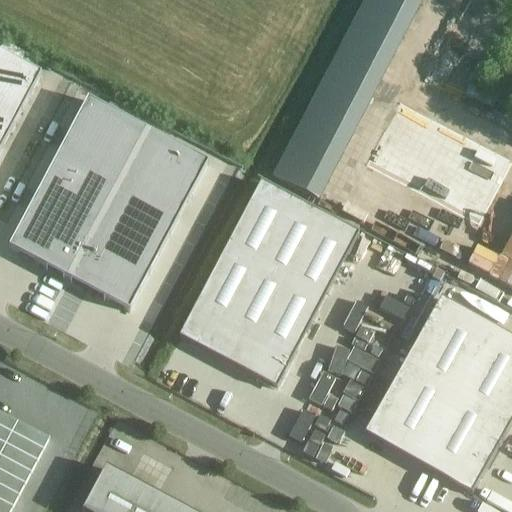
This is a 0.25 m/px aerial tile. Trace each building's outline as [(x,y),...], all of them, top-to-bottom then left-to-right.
[(367,0),(272,181),(318,205),(424,0),(367,0)] [(0,57),(0,153),(40,79),(0,57)] [(87,103),(8,251),(129,315),(207,166),(87,103)] [(511,167),(400,109),(366,172),(480,232),(511,171),(511,167)] [(260,186),(178,341),(276,393),(358,238),(260,186)] [(378,411),(363,437),(407,462),(450,487),(471,498),(511,425),(511,342),(440,301),(378,411)] [(0,415),(0,511),(10,511),(48,441),(0,415)] [(84,511),(177,511),(105,473),(84,511)]
